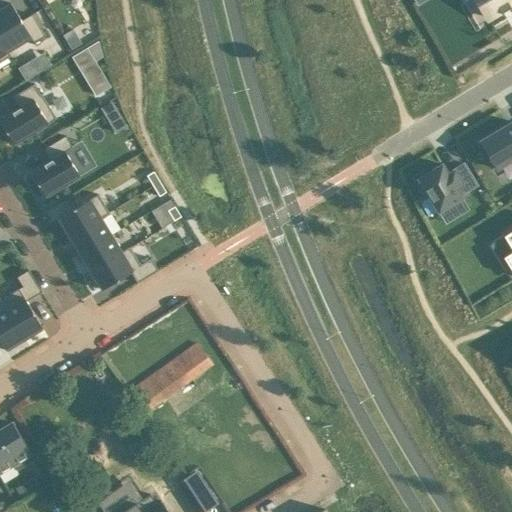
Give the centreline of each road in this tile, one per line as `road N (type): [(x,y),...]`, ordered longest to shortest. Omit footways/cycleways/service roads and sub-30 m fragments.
road 1 (tertiary): [(203,0),(222,85),(312,325),(422,511)]
road 2 (tertiary): [(449,511),(335,315),(276,164),(229,0)]
road 3 (residential): [(274,511),(324,481),(196,269)]
road 4 (residential): [(0,186),(90,334)]
road 5 (residential): [(382,154),(511,73)]
road 6 (residential): [(90,334),(196,269)]
